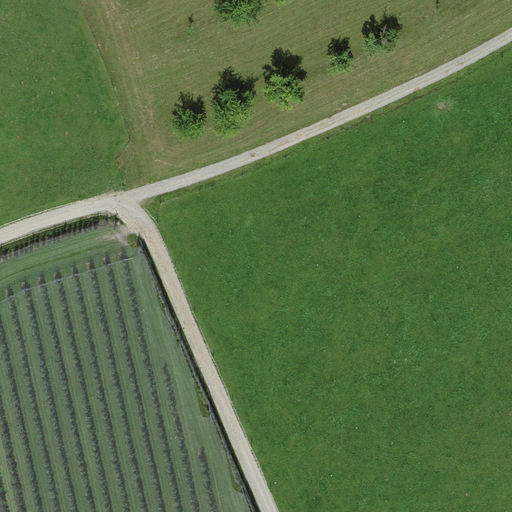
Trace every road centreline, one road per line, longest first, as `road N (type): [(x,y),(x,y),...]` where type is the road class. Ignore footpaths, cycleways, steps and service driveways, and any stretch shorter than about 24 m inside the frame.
road 1 (track): [(511,36),(413,93),(302,141),(200,182),(53,219),(0,242)]
road 2 (track): [(119,205),(157,237),(269,511)]
